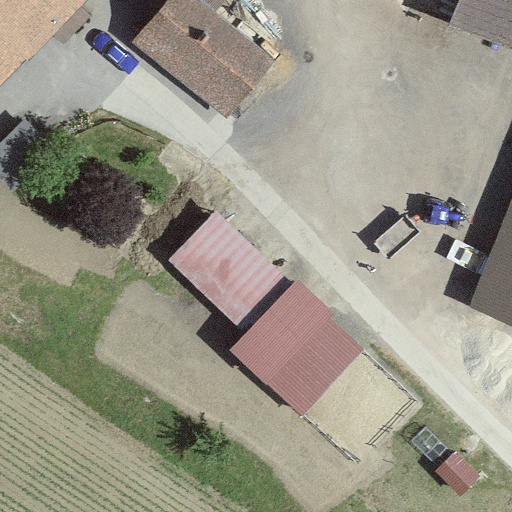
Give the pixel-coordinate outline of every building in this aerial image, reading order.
[(0,0),(0,88),(103,0),(0,0)] [(272,65),(196,0),(159,0),(131,33),(227,116),(272,65)] [(511,0),(455,0),(511,25),(511,0)] [(511,191),(471,300),(511,315),(511,191)] [(335,310),(224,203),(179,249),(248,316),(230,335),(272,376),(335,310)]
